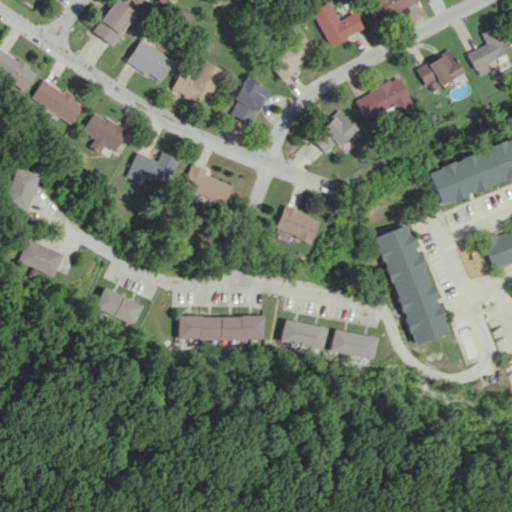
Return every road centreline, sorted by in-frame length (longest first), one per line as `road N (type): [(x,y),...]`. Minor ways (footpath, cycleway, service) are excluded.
road 1 (residential): [(463,295),(488,366),(450,382),(423,376),(373,305),(333,291),(229,293),(163,281),(66,226)]
road 2 (residential): [(483,0),(290,109),(263,165),(229,293)]
road 3 (residential): [(0,14),(91,78),(249,159),(344,197)]
